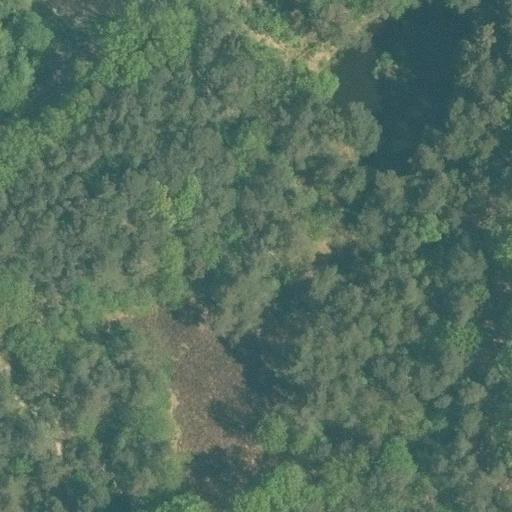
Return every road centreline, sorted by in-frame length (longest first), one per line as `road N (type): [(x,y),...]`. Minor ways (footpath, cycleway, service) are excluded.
road 1 (track): [(0,123),(150,0)]
road 2 (track): [(0,342),(47,418),(75,511)]
